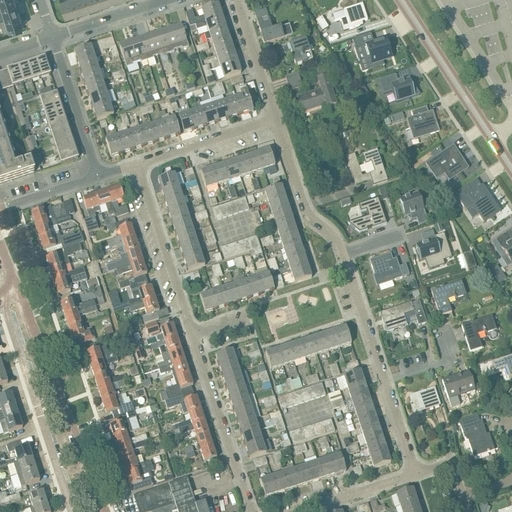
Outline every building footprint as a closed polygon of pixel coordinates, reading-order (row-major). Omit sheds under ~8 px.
[(0,0),(0,8),(16,4),(14,0),(0,0)] [(59,0),(65,17),(77,13),(72,0),(59,0)] [(72,0),(77,13),(89,9),(86,0),(72,0)] [(86,0),(89,9),(101,5),(99,0),(86,0)] [(16,4),(0,8),(0,21),(19,15),(16,4)] [(190,28),(222,17),(218,5),(202,11),(204,16),(195,19),(192,12),(185,14),(190,28)] [(368,21),(363,5),(345,11),(347,18),(340,20),(344,32),(363,26),(362,23),(368,21)] [(265,11),(255,15),(257,21),(267,18),(265,11)] [(19,15),(0,21),(0,23),(3,33),(23,26),(19,15)] [(209,34),(226,29),(222,17),(190,28),(191,33),(207,28),(209,34)] [(322,18),(316,22),(322,32),(323,32),(328,28),(322,18)] [(269,23),(259,27),(261,35),(264,45),(293,36),(289,26),(272,31),(269,23)] [(181,24),(170,28),(177,50),(181,48),(182,50),(189,48),(181,24)] [(170,28),(160,31),(168,55),(174,53),(174,51),(177,50),(170,28)] [(212,45),(230,40),(226,29),(209,34),(204,36),(206,41),(211,40),(212,45)] [(160,31),(150,35),(157,56),(161,55),(162,57),(168,55),(160,31)] [(371,34),(353,40),(357,50),(363,47),(368,60),(365,61),(369,70),(384,66),(382,62),(392,59),(385,40),(374,43),(371,34)] [(150,35),(139,38),(147,62),(154,59),(153,57),(157,56),(150,35)] [(296,66),(312,61),(313,61),(305,37),(294,41),(295,44),(283,48),(285,55),(291,53),(296,66)] [(139,38),(129,41),(136,63),(140,62),(141,64),(147,62),(139,38)] [(216,57),(233,51),(230,40),(212,45),(216,57)] [(129,41),(119,45),(126,68),(133,66),(133,64),(136,63),(129,41)] [(78,64),(95,58),(91,47),(74,52),(78,64)] [(237,63),(233,51),(216,57),(220,68),(237,63)] [(45,58),(35,62),(41,78),(50,75),(45,58)] [(98,70),(95,58),(78,64),(82,75),(98,70)] [(35,62),(26,65),(31,81),(41,78),(35,62)] [(241,74),(237,63),(220,68),(224,80),(241,74)] [(26,65),(17,68),(22,84),(31,81),(26,65)] [(204,73),(210,71),(214,70),(212,65),(203,68),(204,73)] [(17,68),(7,71),(13,87),(22,84),(17,68)] [(85,87),(102,81),(98,70),(82,75),(85,87)] [(7,71),(0,73),(0,91),(13,87),(7,71)] [(290,91),(302,87),(298,73),(285,77),(290,91)] [(337,109),(335,106),(336,106),(327,76),(317,79),(321,90),(297,98),(302,113),(312,110),(326,106),(327,109),(328,108),(329,112),(337,109)] [(396,76),(379,81),(384,95),(393,92),(396,104),(420,96),(409,79),(398,82),(396,76)] [(242,77),(230,81),(232,86),(244,83),(242,77)] [(106,93),(102,81),(85,87),(89,98),(106,93)] [(426,82),(421,84),(427,102),(433,100),(426,82)] [(362,85),(357,88),(362,95),(367,92),(362,85)] [(236,99),(241,115),(253,111),(246,89),(239,91),(241,97),(236,99)] [(110,104),(106,93),(89,98),(93,110),(110,104)] [(56,95),(40,100),(43,110),(60,104),(56,95)] [(236,99),(225,102),(230,119),(241,115),(236,99)] [(225,102),(213,106),(218,123),(230,119),(225,102)] [(60,104),(43,110),(46,119),(63,113),(60,104)] [(113,116),(110,104),(93,110),(97,121),(113,116)] [(213,106),(202,110),(207,126),(218,123),(213,106)] [(413,119),(408,121),(414,140),(439,132),(432,113),(429,114),(427,107),(411,112),(413,119)] [(202,110),(190,114),(195,130),(207,126),(202,110)] [(136,118),(134,112),(122,116),(126,127),(129,126),(127,120),(136,118)] [(63,113),(46,119),(49,128),(66,122),(63,113)] [(190,114),(179,117),(184,134),(195,130),(190,114)] [(168,115),(161,117),(168,139),(180,135),(175,119),(170,120),(168,115)] [(66,122),(49,128),(52,137),(69,131),(66,122)] [(163,122),(152,126),(157,143),(168,139),(163,122)] [(0,184),(34,174),(30,163),(14,168),(0,125),(0,184)] [(152,126),(140,130),(145,147),(157,143),(152,126)] [(140,130),(128,134),(134,150),(145,147),(140,130)] [(69,131),(52,137),(55,146),(72,140),(69,131)] [(128,134),(117,137),(122,154),(134,150),(128,134)] [(117,137),(105,141),(111,158),(122,154),(117,137)] [(72,140),(55,146),(58,155),(75,150),(72,140)] [(469,169),(454,146),(426,165),(432,174),(440,168),(449,182),(469,169)] [(75,150),(58,155),(61,165),(78,159),(75,150)] [(269,150),(258,154),(263,171),(275,167),(269,150)] [(371,179),(373,186),(387,182),(377,151),(362,156),(365,165),(368,175),(362,177),(355,155),(346,157),(356,186),(364,183),(364,181),(371,179)] [(258,154),(246,158),(252,174),(263,171),(258,154)] [(246,158),(235,162),(240,178),(252,174),(246,158)] [(235,162),(223,165),(229,182),(240,178),(235,162)] [(223,165),(212,169),(217,186),(229,182),(223,165)] [(212,169),(200,173),(206,190),(217,186),(212,169)] [(178,187),(175,175),(158,181),(162,192),(178,187)] [(466,187),(455,194),(466,211),(473,207),(484,224),(501,213),(483,185),(471,193),(466,187)] [(182,198),(178,187),(162,192),(166,204),(182,198)] [(281,187),(265,193),(269,204),(285,198),(281,187)] [(116,202),(124,200),(120,188),(107,192),(113,211),(119,209),(116,202)] [(440,189),(434,194),(440,201),(440,202),(446,197),(440,189)] [(115,216),(113,211),(107,192),(95,196),(99,208),(105,206),(107,213),(109,213),(110,217),(115,216)] [(418,193),(399,199),(405,218),(410,216),(412,220),(411,221),(416,220),(419,226),(428,223),(418,193)] [(101,212),(99,208),(95,196),(83,200),(87,212),(90,221),(84,223),(88,234),(99,230),(94,218),(96,217),(94,214),(101,212)] [(252,196),(247,198),(249,205),(255,203),(252,196)] [(450,197),(443,202),(448,209),(455,205),(450,197)] [(186,210),(182,198),(166,204),(169,215),(186,210)] [(289,210),(285,198),(269,204),(272,215),(289,210)] [(366,210),(368,217),(348,224),(359,233),(387,224),(378,198),(358,205),(361,212),(366,210)] [(240,201),(243,212),(249,210),(245,199),(240,201)] [(238,214),(243,212),(240,201),(234,203),(238,214)] [(69,216),(75,215),(71,202),(62,205),(60,206),(61,211),(53,213),(51,208),(31,215),(36,227),(69,216)] [(233,216),(238,214),(234,203),(229,204),(233,216)] [(227,217),(233,216),(229,204),(223,206),(227,217)] [(222,219),(227,217),(223,206),(218,208),(222,219)] [(116,218),(128,214),(126,207),(119,209),(113,211),(115,216),(116,218)] [(216,221),(222,219),(218,208),(213,210),(216,221)] [(190,221),(186,210),(169,215),(173,226),(190,221)] [(289,210),(272,215),(276,227),(293,221),(289,210)] [(255,222),(260,220),(258,213),(252,214),(255,222)] [(71,222),(69,216),(36,227),(39,239),(52,235),(50,229),(71,222)] [(107,228),(115,225),(113,219),(104,222),(106,228),(107,228)] [(108,247),(135,238),(131,226),(129,227),(127,221),(115,225),(107,228),(108,233),(115,231),(116,231),(118,230),(120,236),(113,239),(114,240),(107,242),(108,247)] [(177,238),(193,232),(190,221),(173,226),(177,238)] [(293,221),(276,227),(280,238),(296,233),(293,221)] [(441,224),(435,226),(437,233),(443,231),(441,224)] [(193,232),(177,238),(180,249),(197,244),(193,232)] [(77,245),(73,234),(62,237),(63,239),(61,240),(59,233),(52,235),(39,239),(43,251),(61,246),(63,250),(77,245)] [(296,233),(280,238),(284,250),(300,244),(296,233)] [(505,234),(491,243),(496,251),(501,249),(511,265),(511,264),(511,240),(510,241),(505,234)] [(416,249),(415,249),(417,255),(418,255),(421,262),(425,260),(429,271),(444,266),(443,261),(452,258),(444,235),(434,238),(435,240),(415,246),(416,249)] [(209,246),(215,244),(216,244),(214,237),(207,239),(209,246)] [(255,251),(260,249),(257,237),(251,239),(255,251)] [(126,254),(139,250),(135,238),(108,247),(110,252),(117,250),(117,251),(124,248),(126,254)] [(249,253),(253,251),(255,251),(251,239),(245,241),(249,253)] [(243,254),(249,253),(245,241),(239,243),(243,254)] [(237,256),(243,254),(239,243),(233,245),(237,256)] [(82,252),(79,244),(77,245),(63,250),(64,254),(46,259),(50,272),(62,268),(70,265),(67,258),(74,256),(73,255),(82,252)] [(197,244),(180,249),(184,261),(201,255),(197,244)] [(300,244),(284,250),(287,261),(304,256),(300,244)] [(231,258),(237,256),(233,245),(227,247),(231,258)] [(225,260),(231,258),(227,247),(221,248),(225,260)] [(116,271),(143,263),(139,250),(126,254),(129,261),(122,263),(121,262),(106,267),(108,274),(116,271)] [(214,256),(216,263),(222,261),(219,254),(214,256)] [(393,260),(391,254),(370,261),(375,276),(374,276),(373,276),(377,287),(394,281),(403,278),(409,275),(406,265),(399,268),(397,259),(393,260)] [(205,267),(201,255),(184,261),(188,272),(205,267)] [(308,267),(304,256),(287,261),(291,273),(308,267)] [(238,271),(241,270),(238,259),(234,260),(235,261),(226,263),(228,268),(229,269),(237,266),(238,271)] [(269,267),(276,265),(274,259),(267,262),(269,267)] [(134,279),(137,278),(147,275),(143,263),(116,271),(118,276),(132,272),(134,279)] [(308,267),(291,273),(295,284),(311,279),(308,267)] [(499,284),(506,279),(497,267),(490,271),(499,284)] [(83,269),(64,275),(62,268),(50,272),(54,284),(85,274),(83,269)] [(75,284),(87,280),(85,274),(54,284),(58,296),(70,292),(68,286),(75,284)] [(257,278),(263,295),(274,291),(269,274),(257,278)] [(251,299),(263,295),(257,278),(245,282),(251,299)] [(89,290),(99,287),(96,280),(86,283),(89,290)] [(128,288),(131,287),(128,281),(118,284),(120,291),(124,290),(128,288)] [(131,287),(128,288),(124,290),(128,303),(115,307),(117,312),(129,309),(155,300),(151,288),(149,288),(147,282),(131,287)] [(239,302),(251,299),(245,282),(234,286),(239,302)] [(455,297),(457,300),(456,299),(463,296),(459,284),(461,283),(461,282),(442,289),(442,288),(440,289),(440,290),(431,293),(440,317),(452,313),(451,313),(450,313),(446,300),(455,297)] [(228,306),(239,302),(234,286),(223,289),(228,306)] [(217,310),(228,306),(223,289),(211,293),(217,310)] [(205,314),(217,310),(211,293),(200,297),(205,314)] [(94,301),(75,307),(73,300),(61,304),(65,317),(96,307),(94,301)] [(159,312),(155,300),(129,309),(130,314),(144,309),(146,316),(142,317),(144,324),(159,320),(157,313),(159,312)] [(380,314),(386,333),(401,328),(399,324),(406,322),(407,326),(404,316),(414,313),(418,326),(427,323),(419,302),(380,314)] [(97,312),(96,307),(65,317),(69,329),(81,325),(79,318),(97,312)] [(470,353),(480,350),(482,349),(477,335),(485,332),(486,335),(487,334),(487,333),(494,331),(489,318),(461,327),(470,353)] [(169,320),(145,328),(148,337),(160,333),(161,337),(146,342),(148,347),(150,346),(177,337),(173,325),(170,326),(169,320)] [(95,340),(91,329),(87,331),(85,324),(81,325),(69,329),(73,341),(79,339),(80,345),(95,340)] [(346,328),(334,332),(340,348),(351,344),(346,328)] [(334,332),(323,335),(328,352),(340,348),(334,332)] [(323,335),(311,339),(317,356),(328,352),(323,335)] [(177,337),(150,346),(151,346),(152,352),(159,349),(161,356),(181,349),(177,337)] [(311,339),(300,343),(305,359),(317,356),(311,339)] [(139,340),(132,342),(135,351),(141,349),(142,349),(139,340)] [(300,343),(288,347),(294,363),(305,359),(300,343)] [(288,347),(277,350),(282,367),(294,363),(288,347)] [(115,352),(101,357),(99,349),(86,354),(90,366),(116,357),(115,352)] [(138,362),(144,360),(141,349),(135,351),(138,362)] [(152,372),(185,361),(181,349),(161,356),(161,357),(155,359),(158,367),(151,369),(152,372)] [(277,350),(265,354),(271,371),(282,367),(277,350)] [(236,363),(232,351),(216,356),(219,368),(236,363)] [(105,367),(118,363),(116,357),(90,366),(94,378),(107,373),(105,367)] [(511,357),(492,364),(491,363),(478,367),(482,380),(502,374),(505,384),(511,381),(511,357)] [(174,378),(189,374),(185,361),(152,372),(152,373),(159,370),(160,376),(171,372),(174,378)] [(359,369),(357,362),(345,366),(348,373),(359,369)] [(240,374),(236,363),(219,368),(223,379),(240,374)] [(131,377),(139,375),(136,368),(129,370),(131,377)] [(364,383),(360,372),(344,377),(347,389),(364,383)] [(443,381),(442,381),(449,401),(451,409),(460,406),(456,396),(466,393),(467,395),(475,392),(475,390),(478,389),(476,383),(472,384),(469,372),(453,377),(454,379),(443,382),(443,381)] [(116,378),(109,380),(107,373),(94,378),(98,390),(110,386),(117,384),(117,383),(126,380),(125,376),(116,379),(116,378)] [(165,402),(180,397),(178,391),(193,387),(189,374),(174,378),(176,386),(165,390),(166,392),(160,394),(162,403),(165,402)] [(227,391),(244,385),(240,374),(223,379),(227,391)] [(319,383),(319,382),(317,375),(311,377),(313,384),(319,383)] [(285,376),(282,377),(287,393),(290,392),(285,376)] [(270,383),(268,378),(261,380),(263,386),(270,383)] [(117,383),(117,384),(119,389),(126,387),(125,381),(126,381),(126,380),(117,383)] [(334,387),(332,382),(332,381),(324,384),(326,389),(334,387)] [(368,395),(364,384),(364,383),(347,389),(351,400),(368,395)] [(326,396),(322,385),(314,387),(318,399),(326,396)] [(102,402),(114,398),(110,386),(98,390),(102,402)] [(231,402),(247,397),(244,386),(227,391),(231,402)] [(314,387),(309,389),(313,400),(318,399),(314,387)] [(313,400),(309,389),(304,390),(308,402),(313,400)] [(409,397),(411,404),(410,404),(413,415),(414,415),(413,413),(422,411),(422,410),(425,409),(426,411),(440,406),(435,389),(421,393),(422,393),(410,397),(409,397)] [(304,390),(299,392),(303,404),(308,402),(304,390)] [(299,392),(293,394),(297,406),(303,404),(299,392)] [(0,410),(15,406),(11,394),(0,397),(0,410)] [(134,412),(132,406),(131,406),(129,398),(127,399),(125,394),(114,398),(102,402),(106,415),(112,413),(114,419),(134,412)] [(293,394),(288,396),(292,407),(297,406),(293,394)] [(372,406),(368,395),(351,400),(355,412),(372,406)] [(197,398),(185,402),(184,402),(183,396),(180,397),(165,402),(167,411),(181,406),(184,415),(189,414),(200,410),(197,398)] [(288,396),(283,397),(287,409),(292,407),(288,396)] [(251,408),(247,397),(231,402),(234,414),(251,408)] [(283,397),(278,399),(282,411),(287,409),(283,397)] [(0,423),(19,417),(15,406),(0,410),(0,423)] [(375,418),(372,407),(372,406),(355,412),(359,423),(375,418)] [(255,420),(251,409),(251,408),(234,414),(238,425),(255,420)] [(178,431),(204,422),(200,410),(189,414),(192,421),(177,426),(178,431)] [(136,418),(134,412),(114,419),(116,424),(110,426),(114,438),(126,434),(132,432),(128,420),(136,418)] [(494,451),(490,438),(486,439),(485,436),(486,435),(482,421),(479,422),(477,416),(459,422),(466,442),(468,441),(473,458),(488,453),(488,454),(490,453),(494,451)] [(9,433),(22,429),(19,417),(0,423),(4,435),(9,433)] [(379,429),(375,418),(359,423),(363,435),(379,429)] [(242,437),(259,431),(255,420),(238,425),(242,437)] [(331,420),(325,422),(329,434),(335,432),(331,420)] [(204,422),(178,431),(180,436),(195,431),(197,438),(208,434),(204,422)] [(325,422),(319,424),(323,436),(329,434),(325,422)] [(319,424),(313,426),(317,438),(323,436),(319,424)] [(313,426),(307,428),(311,440),(317,438),(313,426)] [(307,428),(302,430),(305,442),(311,440),(307,428)] [(383,441),(379,429),(363,435),(366,446),(383,441)] [(302,430),(295,432),(299,444),(305,442),(302,430)] [(246,448),(262,443),(259,431),(242,437),(246,448)] [(295,432),(290,434),(293,446),(299,444),(295,432)] [(145,436),(129,441),(126,434),(114,438),(118,450),(147,441),(145,436)] [(201,450),(212,446),(208,434),(197,438),(201,450)] [(134,459),(132,452),(146,447),(149,445),(148,441),(147,441),(118,450),(122,463),(134,459)] [(282,443),(283,449),(284,449),(291,447),(289,441),(282,443)] [(387,452),(383,441),(366,446),(370,458),(387,452)] [(21,443),(6,447),(8,453),(14,451),(23,449),(21,443)] [(266,454),(262,443),(246,448),(249,460),(266,454)] [(205,463),(207,462),(217,459),(212,446),(201,450),(205,463)] [(13,465),(32,459),(28,447),(23,449),(14,451),(17,458),(5,462),(3,455),(0,456),(0,469),(7,467),(13,465)] [(296,456),(302,454),(299,447),(294,449),(296,456)] [(194,452),(186,455),(188,460),(195,458),(194,452)] [(391,464),(387,452),(370,458),(374,469),(391,464)] [(340,456),(329,459),(334,476),(346,472),(340,455),(340,456)] [(126,474),(152,466),(151,461),(143,464),(141,456),(134,459),(122,463),(126,474)] [(267,465),(265,458),(253,462),(256,469),(267,465)] [(17,476),(36,470),(32,459),(13,465),(17,475),(17,476)] [(323,480),(334,476),(329,459),(328,459),(317,463),(323,480)] [(311,483),(323,480),(317,463),(306,467),(311,483)] [(153,487),(151,479),(154,478),(152,472),(154,472),(152,466),(126,474),(130,487),(132,487),(134,493),(153,487)] [(300,487),(311,483),(306,467),(294,470),(300,487)] [(21,488),(30,485),(40,482),(36,470),(17,476),(21,488)] [(300,487),(294,470),(283,474),(288,491),(300,487)] [(277,495),(288,491),(283,474),(271,478),(277,495)] [(265,498),(277,495),(271,478),(260,482),(265,498)] [(208,511),(205,503),(196,506),(187,479),(133,497),(135,497),(140,511),(146,511),(153,510),(153,511),(174,511),(177,511),(208,511)] [(413,490),(396,495),(400,506),(417,501),(413,490)] [(33,508),(47,504),(43,492),(29,496),(33,508)] [(0,506),(9,504),(21,500),(19,494),(7,498),(0,500),(0,506)] [(420,511),(417,501),(400,506),(401,511),(420,511)] [(378,508),(376,502),(371,503),(373,511),(382,511),(386,511),(384,506),(378,508)]
